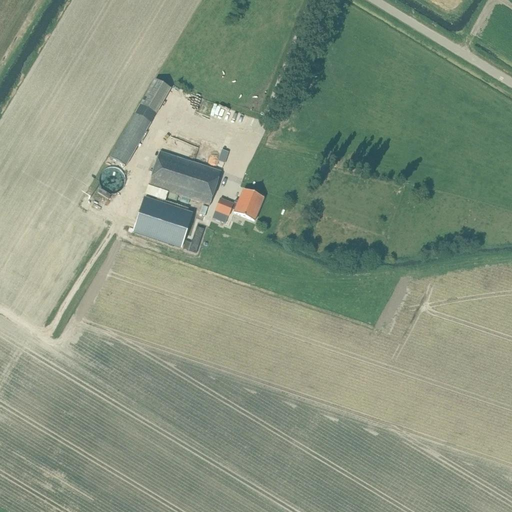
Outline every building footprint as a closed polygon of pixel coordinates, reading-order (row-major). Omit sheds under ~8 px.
[(485,37),(500,11),(488,4),(473,30),(485,37)] [(135,115),(110,158),(126,168),(151,124),(156,115),(140,106),(135,115)] [(221,120),(231,120),(230,125),(240,125),(240,117),(236,116),(237,108),(222,107),(221,120)] [(224,163),(228,152),(221,150),(217,161),(224,163)] [(210,207),(218,182),(221,173),(160,153),(148,187),(169,193),(167,199),(177,202),(178,196),(181,197),(179,205),(187,207),(190,200),(210,207)] [(108,185),(115,185),(115,179),(124,178),(124,170),(107,170),(108,185)] [(232,209),(235,210),(234,213),(254,221),(264,198),(243,190),(238,202),(235,200),(234,204),(220,199),(216,211),(229,217),(232,209)] [(145,199),(133,234),(181,249),(192,215),(145,199)] [(203,232),(197,229),(191,246),(184,251),(196,256),(203,232)]
